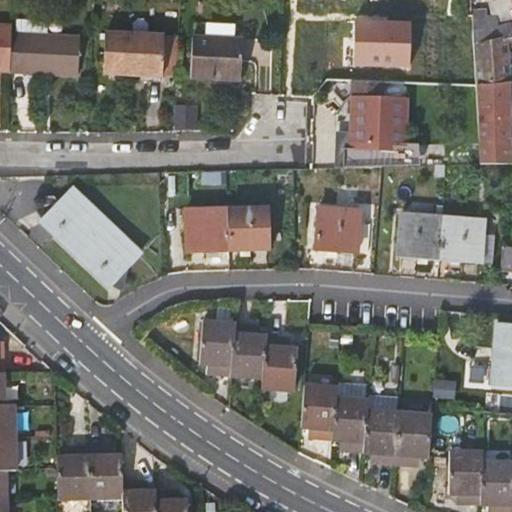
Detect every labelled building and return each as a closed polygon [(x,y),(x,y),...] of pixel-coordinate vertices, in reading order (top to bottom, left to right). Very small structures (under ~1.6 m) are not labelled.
[(344,0),(344,4),(382,8),(382,0),(344,0)] [(382,0),(382,8),(436,14),(438,0),(382,0)] [(451,0),(450,16),(460,17),(461,0),(451,0)] [(291,9),(289,65),(321,66),(321,49),(353,50),(355,12),(291,9)] [(472,18),(474,45),(511,37),(511,24),(501,28),(498,11),(474,15),(472,18)] [(0,72),(11,73),(13,34),(14,25),(0,24),(0,72)] [(164,77),(165,35),(107,33),(105,74),(164,77)] [(13,34),(11,73),(79,77),(80,38),(13,34)] [(164,77),(178,77),(180,35),(165,35),(164,77)] [(476,87),(505,84),(511,83),(508,47),(511,46),(511,37),(474,45),(476,87)] [(243,81),(245,40),(195,38),(193,78),(243,81)] [(384,98),(384,85),(353,84),(351,145),(406,147),(408,99),(384,98)] [(511,164),(511,141),(508,141),(505,84),(476,87),(481,166),(511,164)] [(120,275),(130,283),(131,263),(143,249),(75,186),(64,201),(45,206),(53,213),(46,222),(113,283),(120,275)] [(359,253),(362,212),(319,209),(317,250),(359,253)] [(272,211),(231,212),(232,252),(272,251),(272,211)] [(232,252),(231,212),(188,212),(189,253),(232,252)] [(444,260),(447,219),(404,216),(400,257),(444,260)] [(487,223),(447,219),(444,260),(495,265),(497,237),(486,236),(487,223)] [(218,307),(217,325),(233,326),(235,308),(218,307)] [(301,351),(293,350),(286,350),(287,339),(260,338),(253,337),(254,328),(233,326),(217,325),(204,324),(201,365),(209,365),(216,366),(216,375),(267,379),(266,389),(298,391),(301,351)] [(511,374),(511,332),(500,332),(497,373),(511,374)] [(0,354),(0,511),(10,511),(10,466),(20,466),(19,404),(8,404),(7,354),(0,354)] [(306,424),(314,425),(323,425),(322,434),(345,437),(353,437),(352,448),(377,450),(383,451),(383,460),(420,464),(420,455),(426,456),(434,456),(436,413),(401,411),(402,395),(375,393),(374,398),(367,398),(369,382),(343,381),(342,387),(309,383),(306,424)] [(323,425),(314,425),(314,433),(322,434),(323,425)] [(188,511),(189,498),(179,498),(173,498),(173,489),(148,490),(141,490),(141,479),(123,480),(122,455),(114,455),(107,456),(107,445),(71,446),(71,456),(66,456),(59,456),(60,499),(123,498),(123,511),(188,511)] [(454,492),(461,492),(468,492),(468,502),(495,502),(501,502),(500,511),(511,511),(511,459),(486,460),(486,449),(455,449),(454,492)]
